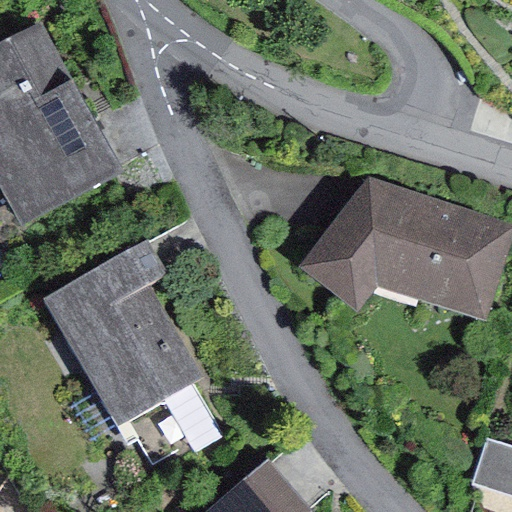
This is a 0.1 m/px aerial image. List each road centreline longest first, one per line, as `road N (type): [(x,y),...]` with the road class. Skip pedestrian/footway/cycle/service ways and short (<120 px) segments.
road 1 (residential): [(139,0),(165,92),(270,332),(314,414),(401,511)]
road 2 (residential): [(139,0),(256,80),(414,138)]
road 3 (residential): [(339,0),(417,45),(427,87),(414,138)]
